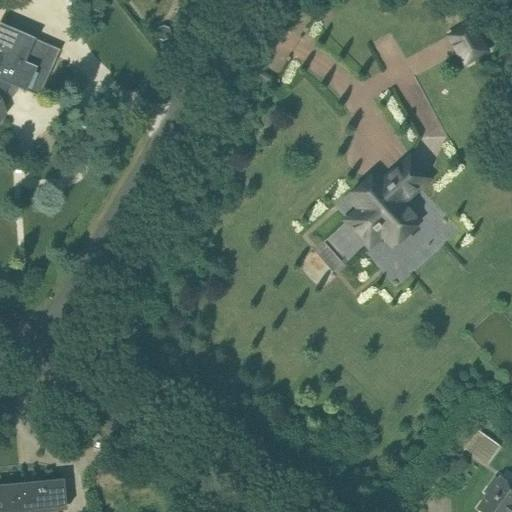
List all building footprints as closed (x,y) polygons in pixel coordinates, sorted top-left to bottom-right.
[(467,68),(494,54),(475,17),(448,31),(467,68)] [(61,50),(42,42),(2,24),(0,28),(0,116),(4,112),(0,102),(2,99),(0,97),(0,92),(8,83),(40,97),(61,50)] [(377,175),(351,198),(361,210),(348,221),(369,245),(383,232),(395,245),(420,222),(403,203),(429,179),(410,158),(383,182),(377,175)] [(462,448),(484,463),(497,445),(475,429),(462,448)] [(486,494),(475,509),(479,511),(511,511),(511,485),(500,476),(498,478),(494,476),(483,492),(486,494)] [(65,508),(62,482),(0,488),(0,511),(37,511),(38,511),(65,508)]
